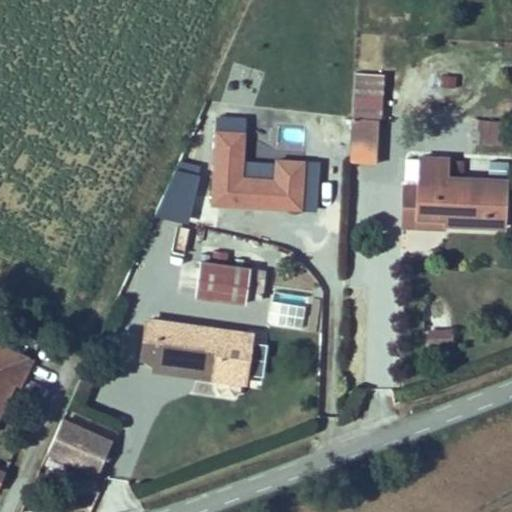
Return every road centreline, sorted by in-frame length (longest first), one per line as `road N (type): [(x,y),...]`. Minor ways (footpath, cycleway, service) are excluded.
road 1 (residential): [(181,511),(511,387)]
road 2 (unknown): [(386,436),(410,132)]
